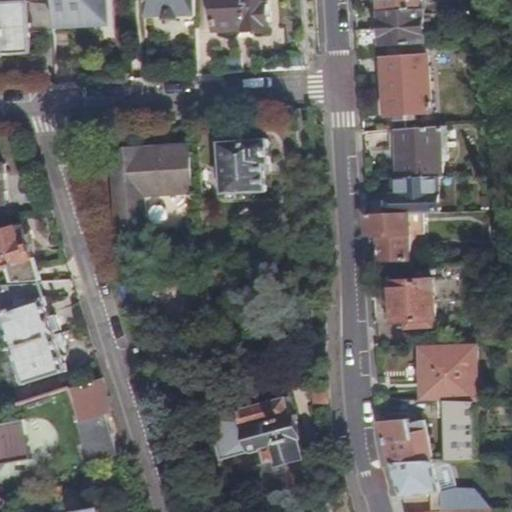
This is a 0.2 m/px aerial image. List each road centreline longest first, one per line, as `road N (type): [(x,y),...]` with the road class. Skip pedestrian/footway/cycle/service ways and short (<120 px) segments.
road 1 (residential): [(167,511),(31,102)]
road 2 (residential): [(339,87),(357,424),(382,511)]
road 3 (residential): [(31,102),(339,87)]
